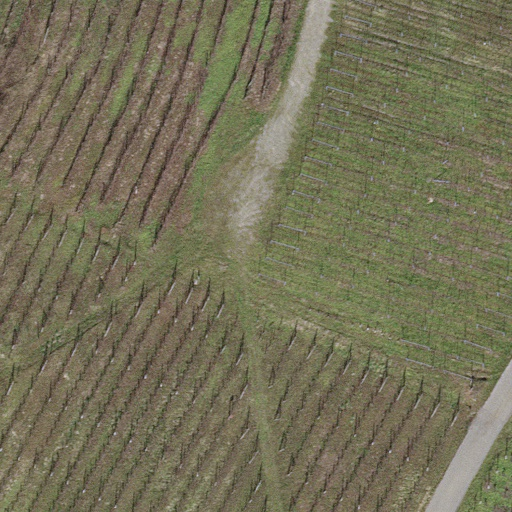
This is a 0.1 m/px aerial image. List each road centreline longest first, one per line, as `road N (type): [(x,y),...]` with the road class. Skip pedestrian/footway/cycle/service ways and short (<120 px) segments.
road 1 (track): [(252,212),(318,73),(330,0)]
road 2 (track): [(448,511),(511,401)]
